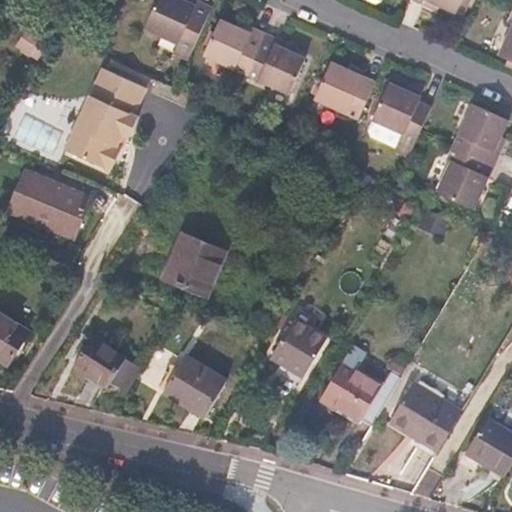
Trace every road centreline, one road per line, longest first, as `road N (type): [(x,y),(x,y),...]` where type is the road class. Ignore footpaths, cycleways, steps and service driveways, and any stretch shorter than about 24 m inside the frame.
road 1 (residential): [(0,417),(331,497)]
road 2 (residential): [(301,0),(511,90)]
